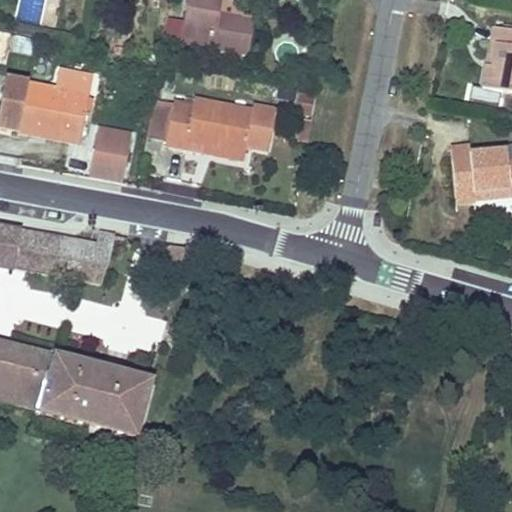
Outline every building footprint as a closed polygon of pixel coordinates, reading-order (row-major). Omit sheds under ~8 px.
[(254,23),(218,17),(208,15),(210,0),(220,0),(222,0),(221,0),(187,0),(180,44),(248,56),(254,23)] [(218,17),(222,0),(220,0),(210,0),(208,15),(218,17)] [(492,69),(499,30),(493,29),(485,67),(492,69)] [(511,32),(499,30),(492,69),(485,67),(481,91),(511,96),(511,32)] [(81,139),(89,97),(5,80),(0,105),(0,131),(11,133),(13,126),(81,139)] [(268,153),(276,112),(252,108),(251,113),(185,100),(184,105),(174,103),(165,147),(206,155),(207,147),(245,154),(246,149),(268,153)] [(81,139),(13,126),(11,133),(18,135),(80,146),(81,139)] [(125,171),(131,137),(97,131),(91,165),(125,171)] [(243,162),(245,154),(207,147),(206,155),(243,162)] [(470,155),(469,148),(450,149),(451,162),(469,161),(468,155),(470,155)] [(511,198),(511,161),(507,162),(506,152),(470,155),(468,155),(469,161),(451,162),(456,206),(474,204),(474,202),(474,195),(508,191),(509,198),(511,198)] [(122,185),(125,171),(91,165),(88,180),(122,185)] [(509,198),(508,191),(474,195),(474,202),(509,198)] [(102,286),(114,237),(99,234),(97,247),(21,234),(0,229),(0,268),(14,271),(14,270),(77,282),(102,286)] [(179,278),(183,259),(185,250),(168,247),(161,275),(179,278)] [(0,402),(34,412),(49,358),(0,346),(0,402)] [(135,438),(150,384),(55,359),(40,414),(135,438)]
